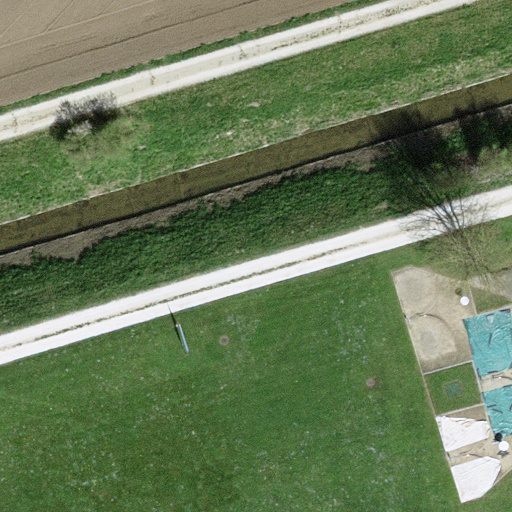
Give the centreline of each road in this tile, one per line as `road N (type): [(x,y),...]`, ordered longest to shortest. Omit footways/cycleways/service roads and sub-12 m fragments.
road 1 (track): [(511,202),(0,352)]
road 2 (track): [(0,111),(361,0)]
